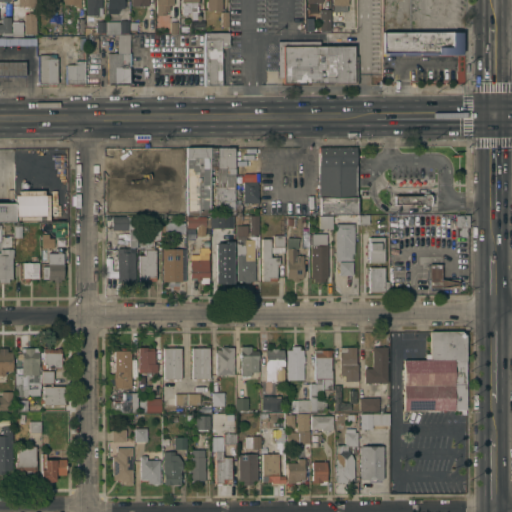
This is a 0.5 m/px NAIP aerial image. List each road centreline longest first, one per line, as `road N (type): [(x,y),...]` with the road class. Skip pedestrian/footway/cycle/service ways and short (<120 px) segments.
road 1 (residential): [(0,316),(511,315)]
road 2 (residential): [(83,113),(85,511)]
road 3 (primary): [(0,114),(375,113)]
road 4 (primary): [(375,113),(495,113)]
